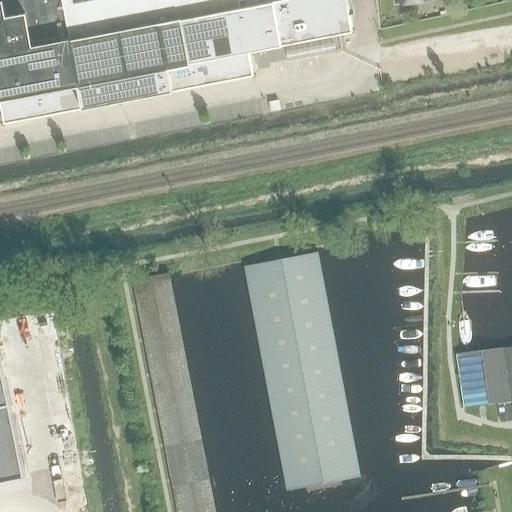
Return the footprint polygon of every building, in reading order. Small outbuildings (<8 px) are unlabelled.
[(0,0),(0,104),(3,122),(4,125),(253,77),(248,52),(339,35),(343,34),(352,32),(345,0),(0,0)] [(360,477),(317,252),(244,266),(287,491),(360,477)] [(214,511),(168,273),(132,280),(177,511),(214,511)] [(511,399),(504,348),(456,355),(464,409),(497,404),(500,423),(511,420),(511,399)] [(0,350),(0,481),(25,476),(0,350)]
